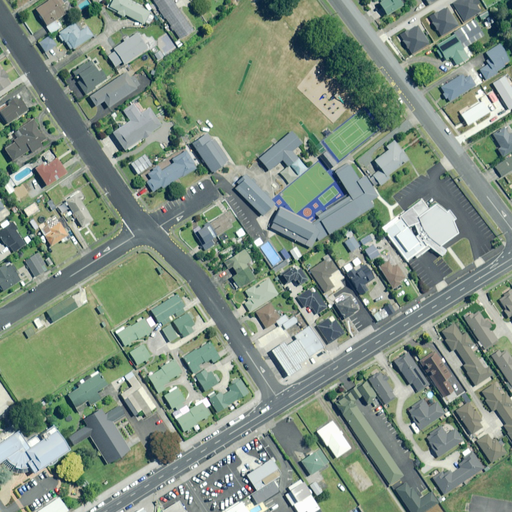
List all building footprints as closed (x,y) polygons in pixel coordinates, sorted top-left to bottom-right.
[(69,1),(67,0),(50,0),(36,9),(51,33),(62,27),(57,20),(68,13),(63,5),(69,1)] [(111,0),(108,8),(124,17),(125,15),(144,24),(145,22),(150,24),(155,15),(126,0),(111,0)] [(158,17),(162,14),(173,31),(174,30),(179,39),(194,30),(180,8),(178,9),(172,0),(153,0),(159,9),(154,12),(158,17)] [(402,5),(397,0),(379,0),(381,1),(378,3),(386,16),(402,5)] [(451,2),(449,0),(442,0),(434,5),(437,11),(451,2)] [(59,32),(61,35),(59,36),(63,43),(65,41),(71,51),(94,36),(88,27),(80,31),(74,22),(59,32)] [(416,51),(434,40),(438,37),(433,30),(429,32),(425,25),(420,27),(417,22),(408,27),(413,35),(408,38),(416,51)] [(468,59),(461,46),(468,42),(464,34),(469,32),(465,26),(457,31),(458,32),(448,37),(436,44),(445,61),(451,57),(455,66),(468,59)] [(148,49),(138,33),(114,49),(115,51),(108,56),(116,67),(123,62),(125,65),(148,49)] [(56,45),(50,36),(39,43),(46,53),(56,45)] [(510,63),(500,45),(485,53),(489,59),(486,61),(488,65),(479,70),(485,81),(497,74),(496,71),(510,63)] [(164,57),(160,51),(154,54),(157,60),(164,57)] [(99,71),(91,60),(73,73),(79,81),(77,82),(86,94),(108,79),(102,70),(99,71)] [(0,91),(12,84),(0,65),(0,91)] [(131,78),(127,71),(89,97),(96,107),(104,101),(108,108),(141,86),(134,76),(131,78)] [(465,80),(462,75),(440,88),(443,93),(442,95),(444,100),(447,98),(449,102),(475,86),(469,77),(465,80)] [(28,110),(19,96),(8,103),(10,105),(0,112),(8,123),(28,110)] [(492,117),(476,96),(463,105),(479,127),(492,117)] [(141,114),(133,104),(123,111),(130,121),(113,133),(126,152),(152,133),(152,132),(162,125),(150,108),(141,114)] [(49,142),(34,119),(14,132),(16,136),(11,139),(14,143),(4,149),(13,162),(30,150),(32,153),(49,142)] [(511,132),(508,135),(503,127),(497,131),(491,134),(500,148),(497,150),(502,158),(511,150),(511,132)] [(224,158),(204,128),(189,139),(209,168),(224,158)] [(286,130),(251,159),(262,171),(277,158),(283,166),(293,157),(287,150),(296,142),(286,130)] [(369,171),(377,181),(388,174),(385,169),(404,155),(391,138),(370,153),(378,164),(369,171)] [(192,159),(186,150),(172,158),(175,162),(162,171),(159,167),(148,173),(152,179),(147,182),(153,192),(162,187),(163,189),(183,176),(183,177),(197,169),(196,167),(197,167),(192,159)] [(332,160),(326,152),(319,157),(325,165),(332,160)] [(153,165),(146,154),(132,164),(138,174),(153,165)] [(511,170),(511,158),(511,157),(494,168),(501,178),(511,170)] [(65,168),(58,158),(45,166),(44,164),(35,169),(47,186),(68,172),(65,168)] [(358,176),(347,159),(331,170),(346,193),(316,213),(328,232),(380,198),(364,173),(358,176)] [(270,198),(242,170),(228,185),(257,212),(270,198)] [(81,227),(85,225),(86,227),(89,225),(88,224),(94,220),(82,199),(85,197),(81,191),(65,200),(71,210),(64,214),(66,218),(72,214),(74,219),(76,218),(81,227)] [(428,248),(441,256),(446,251),(440,246),(458,233),(455,219),(447,211),(435,205),(431,209),(423,199),(382,228),(409,262),(428,248)] [(57,208),(51,200),(47,203),(52,210),(57,208)] [(68,209),(64,203),(59,207),(63,213),(68,209)] [(311,221),(275,204),(267,220),(304,237),(311,221)] [(43,212),(40,207),(34,210),(32,208),(28,211),(32,218),(43,212)] [(216,245),(213,239),(233,227),(232,224),(237,220),(231,211),(201,229),(199,226),(193,230),(206,251),(216,245)] [(39,228),(33,219),(30,221),(36,230),(39,228)] [(45,226),(47,230),(43,233),(51,246),(61,240),(63,243),(70,238),(65,229),(69,226),(65,220),(52,227),(50,224),(45,226)] [(26,245),(11,223),(0,230),(0,236),(7,248),(10,247),(14,253),(26,245)] [(241,229),(236,233),(240,238),(245,235),(241,229)] [(264,242),(256,230),(249,234),(257,246),(264,242)] [(225,233),(219,237),(223,242),(228,238),(225,233)] [(375,239),(372,234),(360,241),(363,246),(375,239)] [(359,247),(352,237),(344,243),(350,252),(359,247)] [(281,260),(269,242),(259,249),(264,257),(262,258),(264,262),(266,260),(271,267),(281,260)] [(379,255),(372,245),(364,251),(371,261),(379,255)] [(301,256),(295,248),(289,252),(295,260),(301,256)] [(254,263),(245,249),(224,262),(229,269),(232,267),(237,274),(232,278),(239,288),(255,278),(248,267),(254,263)] [(286,260),(288,262),(292,259),(285,250),(281,253),(286,260)] [(40,253),(35,256),(26,262),(35,278),(44,272),(42,268),(47,265),(40,253)] [(359,257),(350,263),(343,267),(359,295),(368,290),(365,285),(374,280),(365,266),(364,266),(359,257)] [(288,262),(286,260),(273,269),(276,273),(289,264),(288,262)] [(331,261),(327,264),(325,261),(309,271),(324,294),(334,288),(327,278),(337,271),(331,261)] [(392,268),(388,261),(378,267),(392,290),(401,284),(399,282),(405,279),(396,265),(392,268)] [(22,281),(13,265),(8,268),(6,265),(0,268),(0,289),(2,293),(22,281)] [(307,279),(300,269),(296,272),(293,267),(279,276),(285,285),(291,281),(293,283),(295,281),(298,285),(307,279)] [(245,304),(247,307),(250,312),(277,295),(268,279),(255,287),(254,286),(249,289),(245,291),(249,298),(247,299),(248,302),(245,304)] [(326,309),(313,288),(297,298),(304,309),(309,305),(316,316),(326,309)] [(511,290),(511,289),(503,294),(504,297),(498,300),(504,310),(503,311),(507,318),(511,316),(511,319),(511,320),(511,321),(511,290)] [(179,294),(176,295),(151,311),(159,323),(161,322),(163,326),(171,321),(169,317),(176,313),(178,316),(186,311),(184,308),(186,306),(179,294)] [(358,312),(349,296),(335,305),(344,320),(358,312)] [(79,308),(72,297),(47,312),(54,323),(79,308)] [(283,324),(288,320),(285,315),(279,318),(270,303),(256,312),(266,329),(277,322),(279,326),(283,324)] [(394,312),(388,304),(383,307),(389,315),(394,312)] [(485,319),(484,320),(478,312),(473,315),(471,313),(463,318),(484,351),(498,342),(489,328),(491,327),(485,319)] [(196,324),(188,313),(174,322),(184,338),(194,331),(191,327),(196,324)] [(139,339),(146,335),(147,337),(150,335),(149,333),(152,331),(144,317),(117,332),(125,346),(128,344),(130,346),(132,345),(131,343),(138,338),(139,339)] [(43,326),(39,318),(34,321),(38,328),(43,326)] [(331,324),(328,319),(317,326),(328,345),(344,335),(335,321),(331,324)] [(461,336),(453,324),(441,332),(445,340),(444,341),(451,352),(455,349),(465,364),(462,366),(474,386),(493,375),(487,366),(483,369),(469,347),(473,345),(466,333),(461,336)] [(179,337),(171,325),(163,330),(170,342),(179,337)] [(36,335),(32,328),(25,332),(29,339),(36,335)] [(302,330),(265,354),(279,377),(317,353),(302,330)] [(199,366),(205,362),(206,364),(212,360),(214,363),(221,358),(211,342),(184,358),(193,374),(201,370),(199,366)] [(152,357),(144,344),(130,353),(138,365),(152,357)] [(511,358),(511,359),(505,350),(500,353),(498,351),(490,356),(507,381),(504,383),(509,391),(511,389),(511,358)] [(429,385),(407,352),(394,361),(409,384),(411,383),(418,393),(429,385)] [(449,377),(434,352),(417,362),(426,375),(427,375),(441,398),(454,391),(446,379),(449,377)] [(169,380),(177,376),(177,377),(181,376),(180,374),(183,372),(175,359),(161,368),(162,369),(149,377),(159,394),(166,389),(164,385),(170,382),(169,380)] [(210,373),(207,369),(195,376),(205,392),(221,382),(214,370),(210,373)] [(157,408),(133,371),(125,376),(132,387),(121,394),(135,415),(143,410),(146,415),(157,408)] [(109,385),(101,372),(78,386),(80,388),(69,395),(76,407),(88,400),(91,405),(101,399),(98,392),(109,385)] [(396,398),(380,372),(368,379),(385,405),(396,398)] [(250,393),(240,377),(232,381),(234,384),(229,388),(231,391),(223,396),(221,392),(216,396),(214,393),(208,397),(218,413),(250,393)] [(507,433),(506,433),(511,442),(511,411),(509,407),(511,405),(511,396),(509,398),(506,393),(501,396),(493,384),(481,392),(486,400),(484,401),(491,412),(495,410),(505,424),(502,426),(507,433)] [(186,400),(178,388),(165,396),(172,409),(175,407),(178,411),(185,406),(182,402),(186,400)] [(393,471),(343,397),(329,406),(379,480),(393,471)] [(428,407),(424,401),(407,412),(420,430),(444,414),(436,402),(428,407)] [(211,415),(203,402),(189,410),(190,411),(183,415),(180,410),(173,414),(184,432),(194,426),(196,431),(200,428),(196,423),(211,415)] [(481,421),(468,402),(455,411),(471,435),(482,427),(479,423),(481,421)] [(106,414),(102,408),(83,420),(87,426),(69,437),(74,445),(90,435),(108,463),(130,449),(112,422),(125,414),(120,406),(106,414)] [(350,449),(333,421),(318,431),(335,458),(350,449)] [(19,432),(0,444),(0,464),(2,463),(7,460),(9,462),(11,464),(14,466),(16,467),(19,467),(23,468),(27,467),(30,466),(32,470),(35,473),(70,450),(54,427),(43,434),(45,438),(41,442),(37,436),(27,443),(19,432)] [(447,434),(442,427),(425,438),(438,458),(462,441),(455,429),(447,434)] [(492,443),(486,434),(475,442),(490,463),(505,454),(496,440),(492,443)] [(462,453),(464,456),(459,459),(461,463),(458,465),(460,468),(451,474),(448,470),(445,472),(443,473),(442,471),(439,473),(438,470),(432,474),(433,477),(431,478),(443,495),(483,468),(469,448),(462,453)] [(329,462),(320,449),(301,461),(310,474),(329,462)] [(281,473),(271,459),(246,475),(256,490),(281,473)] [(7,460),(2,463),(5,465),(7,468),(10,470),(14,472),(18,473),(23,473),(27,473),(30,471),(32,470),(30,466),(27,467),(23,468),(19,467),(16,467),(14,466),(11,464),(9,462),(7,460)] [(324,511),(304,481),(290,490),(297,502),(293,504),(297,511),(249,511),(243,501),(225,511),(324,511)] [(315,481),(308,486),(316,497),(323,492),(315,481)] [(417,497),(406,482),(394,490),(409,511),(424,511),(437,503),(428,490),(424,492),(417,497)] [(261,498),(258,492),(251,496),(255,502),(261,498)] [(65,511),(68,510),(59,497),(37,511),(38,511),(65,511)] [(186,511),(180,501),(163,511),(186,511)]
